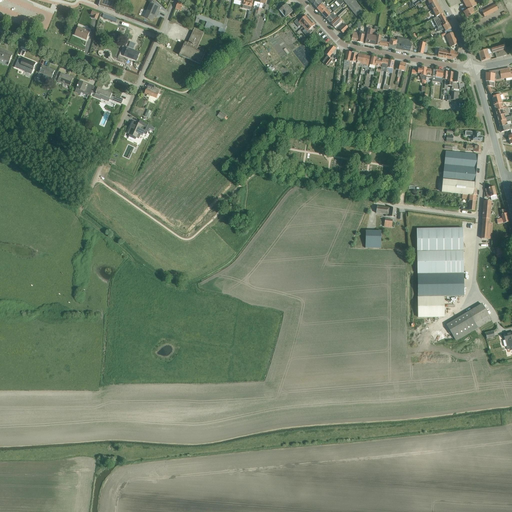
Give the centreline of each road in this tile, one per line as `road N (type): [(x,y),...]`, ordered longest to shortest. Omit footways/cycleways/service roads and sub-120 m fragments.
road 1 (residential): [(473,67),(342,45),(302,1)]
road 2 (residential): [(374,203),(479,216),(483,155),(493,137)]
road 3 (residential): [(136,87),(0,31)]
road 4 (residential): [(82,207),(136,87)]
